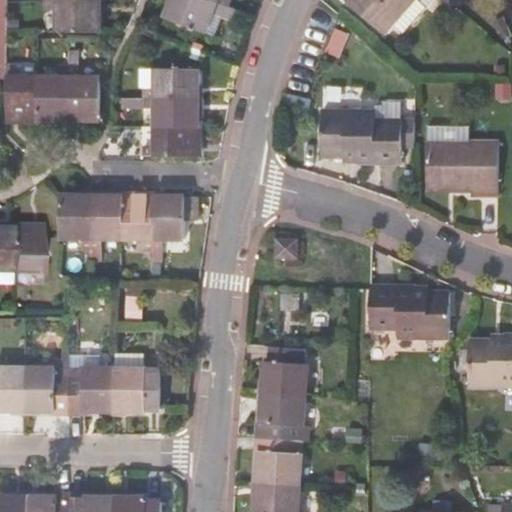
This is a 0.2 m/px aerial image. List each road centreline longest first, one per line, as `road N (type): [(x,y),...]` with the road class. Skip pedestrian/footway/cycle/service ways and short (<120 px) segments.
road 1 (residential): [(233,187),(377,219),(511,272)]
road 2 (residential): [(206,454),(214,281),(233,187)]
road 3 (residential): [(0,454),(206,454)]
road 4 (residential): [(233,187),(256,84),(288,0)]
